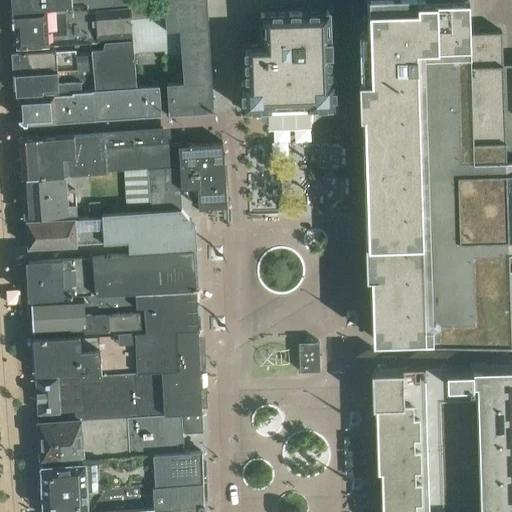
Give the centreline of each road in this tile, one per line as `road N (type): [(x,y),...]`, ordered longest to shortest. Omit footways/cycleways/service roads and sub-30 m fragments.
road 1 (residential): [(238,240),(240,313),(227,343),(231,511)]
road 2 (residential): [(234,119),(225,18),(244,3),(276,0)]
road 3 (residential): [(238,240),(234,119)]
